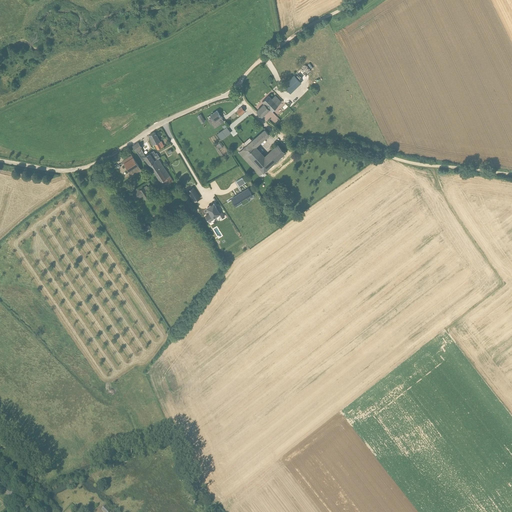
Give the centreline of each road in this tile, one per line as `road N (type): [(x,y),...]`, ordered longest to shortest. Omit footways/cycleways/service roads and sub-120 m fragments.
road 1 (unclassified): [(0,161),(56,171),(86,167),(225,96),(242,101),(282,138)]
road 2 (track): [(431,166),(336,142),(282,138)]
